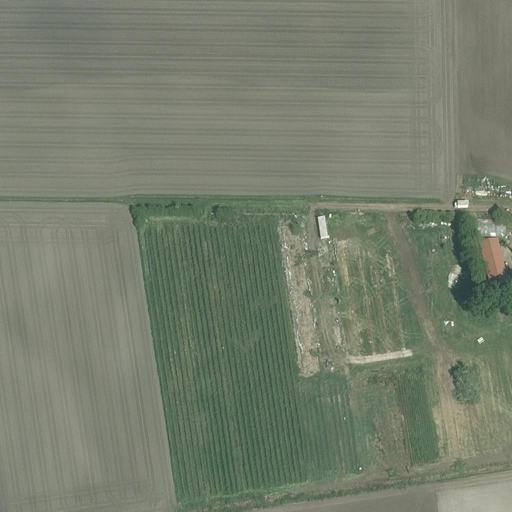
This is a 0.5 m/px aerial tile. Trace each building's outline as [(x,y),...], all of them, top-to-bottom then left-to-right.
[(330,264),(323,219),(316,220),(323,265),(330,264)] [(473,237),(505,238),(505,222),(473,221),(473,237)] [(351,278),(344,226),(337,227),(344,279),(351,278)] [(398,348),(407,347),(391,226),(382,227),(398,348)] [(493,282),(502,279),(491,241),(482,244),(493,282)] [(328,293),(339,292),(338,271),(327,271),(328,293)] [(482,285),(486,300),(511,293),(511,291),(509,278),(508,278),(489,283),(482,285)] [(355,354),(363,354),(358,312),(350,313),(355,354)] [(340,325),(331,326),(332,346),(341,346),(340,325)] [(376,492),(357,494),(358,508),(347,508),(346,511),(371,511),(392,511),(392,504),(377,505),(376,492)]
